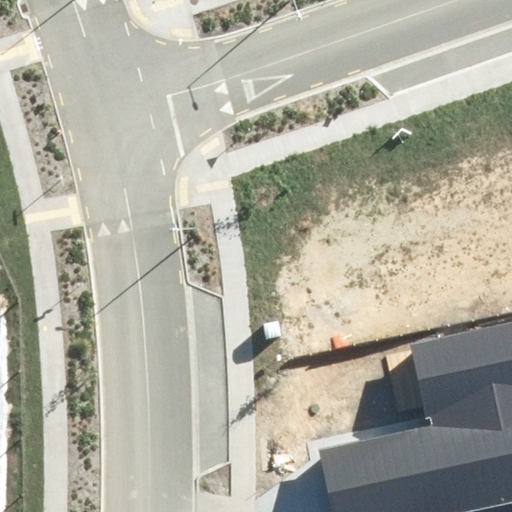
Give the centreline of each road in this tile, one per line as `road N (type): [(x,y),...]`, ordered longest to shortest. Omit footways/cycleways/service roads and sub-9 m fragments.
road 1 (residential): [(141,511),(135,268),(116,111)]
road 2 (residential): [(441,0),(116,111)]
